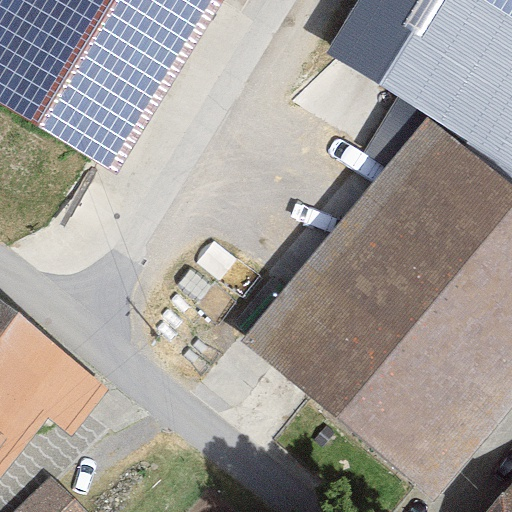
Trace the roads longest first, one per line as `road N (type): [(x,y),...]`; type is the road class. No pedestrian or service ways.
road 1 (unclassified): [(87,338),(290,0)]
road 2 (unclassified): [(87,338),(292,511)]
